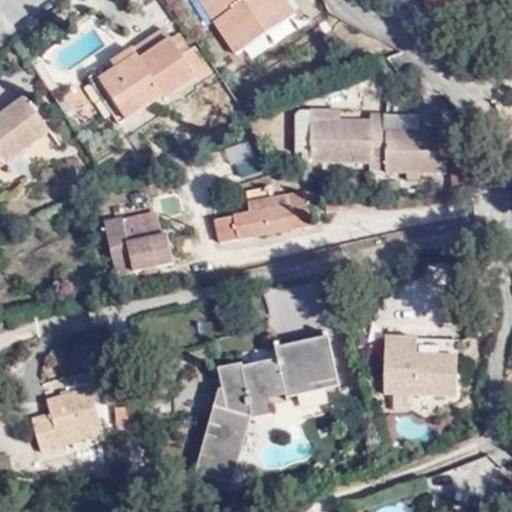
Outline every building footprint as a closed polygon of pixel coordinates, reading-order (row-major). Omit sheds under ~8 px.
[(263,0),(196,0),(239,67),(297,29),(279,0),(274,0),(266,5),(263,0)] [(479,0),(425,0),(428,13),(481,3),(479,0)] [(97,89),(124,133),(197,87),(172,49),(137,72),(123,80),(119,75),(97,89)] [(119,136),(124,133),(97,89),(119,75),(123,80),(137,72),(129,60),(88,84),(119,136)] [(266,115),(305,98),(299,88),(263,103),(266,115)] [(0,166),(48,133),(23,98),(0,113),(0,166)] [(385,157),(386,136),(386,121),(371,121),(370,127),(309,125),(311,164),(302,164),(300,184),(309,188),(323,181),(323,167),(369,168),(369,155),(385,157)] [(446,137),(386,136),(385,157),(385,177),(406,177),(419,177),(446,177),(446,137)] [(486,162),(479,149),(465,152),(466,162),(469,162),(468,181),(488,178),(486,162)] [(469,162),(466,162),(450,163),(450,183),(468,181),(469,162)] [(191,190),(183,169),(166,174),(173,196),(191,190)] [(419,185),(419,177),(406,177),(406,186),(419,185)] [(468,181),(450,183),(450,198),(469,198),(468,181)] [(310,231),(305,201),(288,203),(290,210),(214,225),(220,248),(310,231)] [(172,267),(166,240),(127,248),(120,222),(104,228),(116,278),(172,267)] [(384,331),(385,392),(394,392),(394,410),(414,409),(414,394),(459,393),(458,349),(418,349),(417,331),(384,331)] [(328,337),(276,349),(278,361),(279,366),(332,353),(328,337)] [(419,339),(419,347),(454,347),(454,338),(419,339)] [(222,389),(220,389),(196,474),(233,484),(251,418),(273,413),(270,397),(286,393),(287,398),(299,396),(326,390),(340,386),(332,353),(279,366),(278,361),(243,369),(242,364),(218,370),(222,389)] [(299,396),(302,408),(329,402),(326,390),(299,396)] [(84,401),(39,413),(41,424),(24,428),(33,463),(78,451),(76,444),(95,439),(84,401)]
